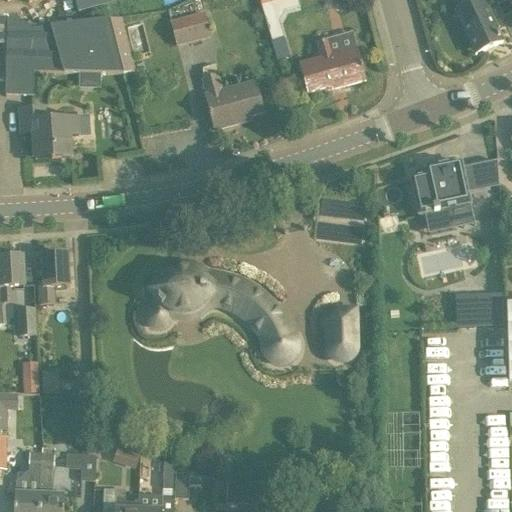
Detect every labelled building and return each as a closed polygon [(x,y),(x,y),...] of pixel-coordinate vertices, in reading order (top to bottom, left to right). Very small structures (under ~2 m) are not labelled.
[(73,0),(79,17),(139,0),(73,0)] [(475,56),(502,44),(482,0),(478,0),(455,11),(475,56)] [(176,48),(211,39),(205,14),(169,23),(176,48)] [(269,21),(274,40),(284,37),(279,18),(269,21)] [(109,22),(123,77),(135,74),(121,20),(109,22)] [(8,45),(8,22),(0,21),(0,44),(6,45),(8,45)] [(33,74),(123,77),(109,22),(53,28),(33,31),(19,22),(8,22),(8,45),(6,45),(6,73),(33,74)] [(343,90),(364,84),(351,35),(328,42),(315,45),(319,60),(299,65),(308,96),(342,87),(343,90)] [(222,92),(217,77),(214,66),(202,70),(201,82),(205,97),(214,132),(240,125),(239,121),(262,115),(254,84),(222,92)] [(41,125),(40,113),(21,115),(23,140),(35,139),(37,164),(72,162),(70,138),(91,137),(90,121),(41,125)] [(462,170),(460,164),(448,167),(447,165),(446,166),(446,167),(439,169),(439,167),(437,168),(437,169),(425,172),(426,178),(410,181),(418,217),(424,216),(433,214),(433,216),(439,214),(438,213),(446,211),(450,227),(473,222),(467,196),(467,192),(472,191),(467,169),(462,170)] [(22,260),(20,257),(11,257),(10,261),(0,261),(0,326),(6,326),(4,306),(15,305),(14,290),(25,289),(23,260),(22,260)] [(41,307),(55,306),(55,290),(68,290),(67,258),(42,259),(43,285),(40,285),(41,307)] [(195,278),(182,274),(182,266),(181,266),(176,267),(172,268),(168,270),(164,272),(161,275),(159,277),(162,280),(149,294),(148,294),(148,295),(149,295),(156,301),(154,308),(152,309),(151,310),(149,312),(148,313),(147,315),(147,316),(147,318),(147,320),(147,322),(148,324),(151,329),(157,329),(159,329),(162,329),(163,328),(164,327),(165,326),(166,325),(167,323),(168,322),(168,320),(168,318),(169,317),(174,319),(180,320),(184,320),(189,319),(192,319),(195,317),(201,313),(210,308),(213,308),(215,308),(225,310),(232,312),(240,317),(249,324),(257,334),(261,339),(263,344),(263,345),(262,347),(262,350),(263,352),(264,355),(265,357),(267,359),(269,361),(271,363),(273,364),(276,365),(278,365),(281,365),(283,365),(286,364),(288,363),(290,361),(292,359),(294,357),(295,355),(296,353),(296,350),(297,348),(296,345),(296,343),(295,340),(293,338),(292,336),(290,334),(289,335),(290,336),(272,344),(266,333),(260,323),(275,309),(273,307),(263,298),(253,291),(245,287),(235,282),(227,280),(219,278),(213,278),(203,277),(195,278)] [(504,295),(458,297),(459,329),(505,327),(504,295)] [(320,317),(318,322),(319,328),(320,331),(324,336),(324,340),(359,340),(358,308),(337,308),(337,304),(334,305),(329,307),(325,309),(322,312),(320,317)] [(18,339),(36,338),(35,310),(17,311),(18,339)] [(23,395),(38,395),(37,364),(22,365),(23,395)] [(41,395),(58,395),(58,373),(41,374),(41,395)] [(78,400),(91,400),(90,380),(77,380),(78,400)] [(39,498),(38,511),(63,511),(64,499),(53,498),(55,450),(41,450),(41,455),(40,473),(39,473),(39,498)] [(40,473),(41,455),(29,454),(28,473),(39,473),(40,473)] [(174,498),(174,501),(188,502),(189,489),(202,490),(201,479),(174,471),(174,498)] [(256,495),(225,485),(225,497),(240,498),(239,507),(255,508),(256,495)] [(124,511),(125,492),(103,492),(102,511),(124,511)] [(38,511),(39,498),(16,497),(15,511),(38,511)] [(174,498),(138,497),(137,511),(173,511),(174,501),(174,498)]
